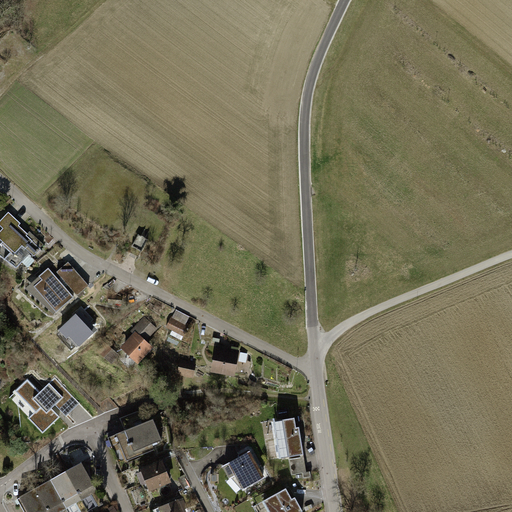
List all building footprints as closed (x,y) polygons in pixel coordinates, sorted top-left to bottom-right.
[(16,219),(9,212),(0,222),(0,225),(4,228),(0,232),(0,256),(17,269),(30,255),(24,250),(26,249),(35,257),(41,249),(41,248),(44,244),(30,232),(27,236),(26,235),(27,233),(14,222),(16,219)] [(149,240),(139,235),(133,247),(142,252),(149,240)] [(66,265),(58,272),(64,279),(72,271),(66,265)] [(57,312),(75,297),(49,268),(40,276),(43,280),(35,287),(57,312)] [(90,286),(77,272),(65,281),(78,296),(90,286)] [(123,295),(109,294),(108,307),(122,308),(123,295)] [(76,316),(57,334),(72,351),(95,330),(90,324),(94,320),(82,306),(74,314),(76,316)] [(172,317),(167,327),(186,336),(191,326),(186,324),(190,316),(177,310),(173,317),(172,317)] [(157,329),(146,318),(133,332),(137,335),(129,344),(128,343),(125,342),(124,342),(123,344),(123,345),(133,355),(131,357),(136,362),(150,348),(144,342),(157,329)] [(106,344),(100,350),(113,361),(118,355),(106,344)] [(230,349),(218,347),(213,371),(235,375),(239,354),(229,352),(230,349)] [(187,374),(189,364),(182,362),(181,365),(176,364),(176,367),(180,368),(179,373),(187,374)] [(196,365),(189,364),(187,374),(194,376),(196,365)] [(111,397),(103,384),(94,390),(102,402),(111,397)] [(27,426),(21,430),(31,443),(54,425),(47,416),(29,430),(27,426)] [(295,418),(276,421),(283,458),(305,454),(300,427),(297,427),(295,418)] [(154,419),(126,431),(128,436),(112,443),(120,464),(155,450),(153,444),(163,440),(154,419)] [(264,478),(250,452),(225,466),(231,478),(236,475),(244,488),(264,478)] [(305,457),(290,459),(293,475),(307,473),(305,457)] [(77,466),(67,471),(83,500),(99,492),(83,463),(81,463),(83,466),(79,468),(77,466)] [(165,463),(140,473),(146,489),(168,481),(168,478),(171,477),(165,463)] [(62,474),(52,480),(68,509),(83,500),(67,471),(66,472),(67,474),(63,476),(62,474)] [(185,476),(180,479),(186,489),(191,486),(185,476)] [(47,482),(36,488),(49,511),(61,511),(68,509),(52,480),(51,480),(52,483),(48,485),(47,482)] [(21,498),(18,499),(24,511),(49,511),(36,488),(35,489),(37,491),(33,494),(31,491),(20,497),(21,498)] [(287,488),(264,501),(270,511),(302,511),(304,511),(296,497),(293,499),(287,488)] [(178,500),(162,507),(163,511),(186,511),(184,506),(181,508),(178,500)]
